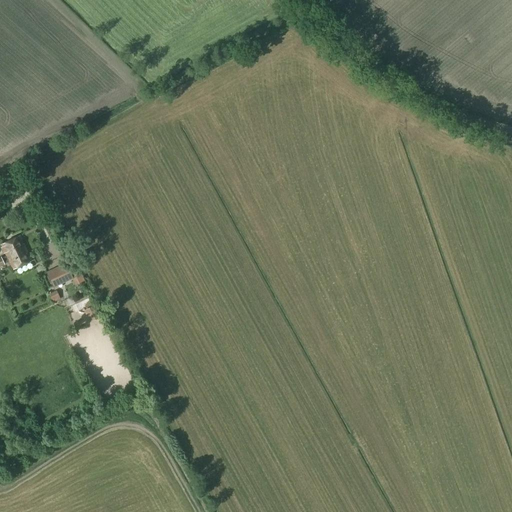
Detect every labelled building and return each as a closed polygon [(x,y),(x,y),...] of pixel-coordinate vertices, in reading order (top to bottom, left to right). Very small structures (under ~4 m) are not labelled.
[(2,247),(0,247),(0,248),(3,254),(5,253),(12,269),(30,261),(18,237),(1,245),(2,247)] [(72,260),(46,272),(53,288),(71,279),(71,278),(79,274),(72,260)] [(52,292),(45,294),(47,303),(55,301),(52,292)] [(84,296),(71,301),(81,325),(94,319),(88,305),(84,296)] [(16,407),(9,411),(14,421),(21,417),(16,407)]
